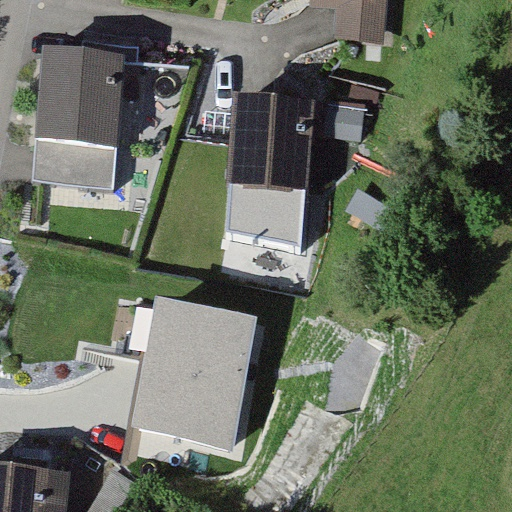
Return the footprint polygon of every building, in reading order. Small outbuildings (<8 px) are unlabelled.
[(392,0),(311,0),(310,28),(391,33),(392,0)] [(129,70),(43,61),(29,186),(115,196),(129,70)] [(318,98),(240,94),(235,196),(313,200),(318,98)] [(196,298),(114,290),(105,382),(186,390),(196,298)] [(83,511),(86,483),(0,475),(0,511),(83,511)]
